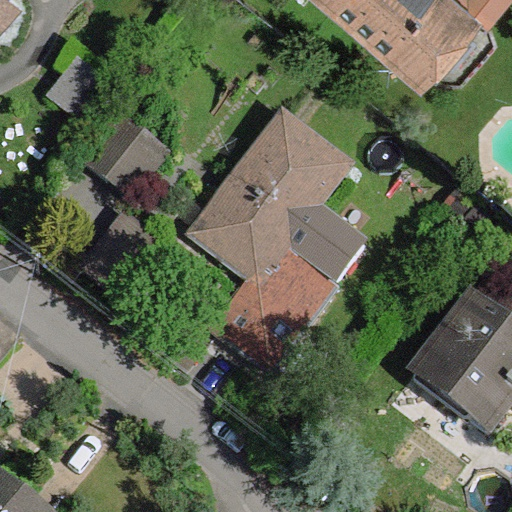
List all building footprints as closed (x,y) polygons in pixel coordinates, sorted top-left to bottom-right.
[(0,0),(0,26),(21,0),(0,0)] [(474,28),(442,0),(320,0),(420,89),(474,28)] [(141,196),(178,150),(135,115),(98,161),(141,196)] [(354,177),(278,122),(188,245),(249,289),(210,343),(267,383),(365,249),(323,218),(354,177)] [(511,342),(468,310),(408,390),(495,454),(511,431),(511,342)] [(22,511),(0,494),(0,511),(22,511)]
